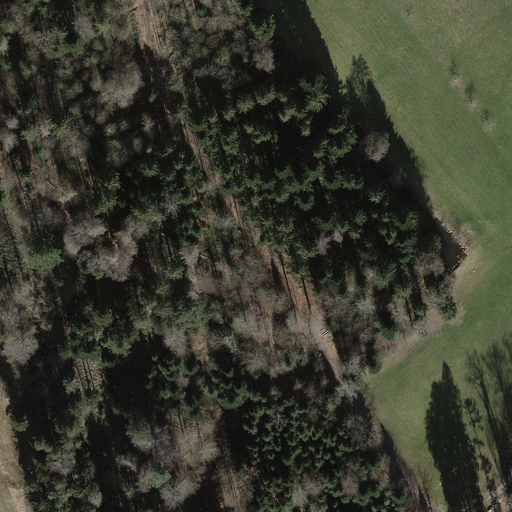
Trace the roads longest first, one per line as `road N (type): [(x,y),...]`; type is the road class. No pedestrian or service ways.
road 1 (track): [(431,511),(314,327),(147,265),(0,168)]
road 2 (track): [(142,0),(163,100),(314,327)]
